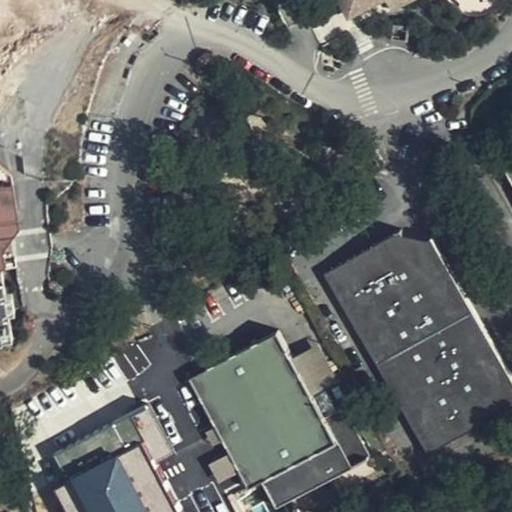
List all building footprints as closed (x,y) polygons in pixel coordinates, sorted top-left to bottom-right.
[(324,0),(328,8),(339,2),(344,0),(356,0),(370,3),(376,0),(386,0),(387,0),(392,12),(414,0),(324,0)] [(356,0),(344,0),(339,2),(348,21),(387,0),(386,0),(376,0),(370,3),(356,0)] [(9,312),(6,294),(3,278),(3,267),(6,266),(3,250),(20,226),(12,174),(0,163),(0,339),(2,339),(1,330),(11,328),(9,312)] [(49,229),(20,226),(3,250),(53,248),(49,229)] [(325,273),(429,453),(511,404),(511,372),(433,235),(429,237),(404,232),(402,229),(325,273)] [(11,293),(6,294),(9,312),(14,311),(11,293)] [(13,338),(11,328),(1,330),(2,339),(13,338)] [(372,453),(353,420),(347,423),(339,407),(325,415),(279,329),(190,377),(250,487),(263,480),(277,506),(353,466),(370,456),(369,454),(372,453)] [(183,511),(157,462),(172,454),(164,439),(169,436),(150,401),(55,452),(70,478),(56,485),(70,511),(183,511)] [(347,423),(353,420),(345,404),(339,407),(347,423)] [(164,439),(172,454),(177,452),(169,436),(164,439)]
